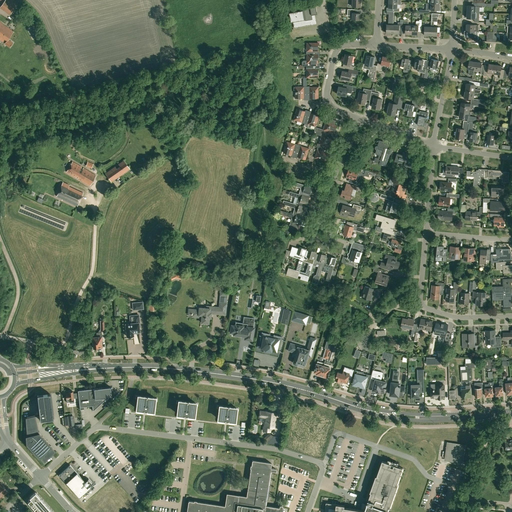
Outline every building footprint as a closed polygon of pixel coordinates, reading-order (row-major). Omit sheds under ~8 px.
[(294,28),(312,25),(317,24),(317,23),(316,24),(314,15),(317,14),(315,1),(309,2),(309,3),(302,5),(303,9),(288,12),(290,23),(293,23),(294,28)] [(392,11),(394,11),(399,12),(400,8),(397,8),(397,4),(401,4),(401,2),(389,1),(389,2),(388,8),(392,8),(392,11)] [(430,10),(431,10),(439,10),(439,4),(428,3),(427,3),(426,10),(420,10),(420,13),(429,13),(429,10),(430,10)] [(348,9),(347,16),(352,16),(352,20),(360,20),(360,13),(354,13),(355,9),(348,9)] [(479,12),(475,12),(467,12),(467,18),(474,18),(474,22),(478,22),(479,12)] [(438,27),(434,27),(434,21),(435,21),(436,21),(437,20),(437,17),(439,17),(439,14),(432,13),(431,27),(431,35),(432,36),(432,35),(437,36),(437,32),(439,32),(439,27),(438,27)] [(422,24),(422,21),(422,20),(419,19),(419,21),(417,21),(416,21),(416,22),(416,26),(412,25),(412,34),(418,35),(418,31),(418,26),(422,26),(422,24)] [(412,34),(412,25),(408,25),(408,21),(408,20),(407,20),(403,20),(403,23),(402,31),(406,31),(405,34),(412,34)] [(4,43),(10,47),(13,43),(8,39),(13,31),(0,21),(0,39),(5,43),(4,43)] [(394,25),(393,25),(393,34),(394,34),(399,34),(399,30),(402,31),(403,23),(398,23),(398,25),(394,25)] [(431,35),(431,27),(430,26),(430,27),(425,26),(425,24),(422,24),(422,26),(421,32),(424,32),(424,35),(429,35),(431,35)] [(307,54),(318,54),(318,43),(307,43),(307,54)] [(318,63),(318,58),(320,58),(320,54),(318,54),(307,54),(307,60),(304,60),(303,61),(302,62),(302,66),(307,66),(315,66),(315,63),(318,63)] [(346,54),(343,67),(349,69),(353,70),(354,66),(351,66),(353,56),(346,54)] [(369,80),(374,81),(376,70),(377,66),(373,65),(375,57),(367,55),(366,61),(365,61),(363,68),(369,69),(369,74),(371,74),(369,80)] [(377,66),(376,70),(382,71),(383,65),(389,66),(391,58),(383,56),(381,64),(377,64),(377,66)] [(400,56),(399,63),(401,63),(400,65),(404,66),(403,72),(409,73),(411,65),(408,64),(409,60),(409,59),(406,58),(406,57),(400,56)] [(424,73),(425,69),(426,67),(422,66),(423,60),(421,59),(421,58),(416,57),(416,59),(415,59),(413,67),(419,69),(419,72),(424,73)] [(430,70),(431,68),(436,69),(436,68),(437,68),(439,61),(431,59),(431,62),(427,61),(427,60),(426,67),(425,69),(430,70)] [(494,74),(495,65),(489,64),(488,67),(485,67),(483,75),(483,76),(487,76),(488,73),(494,74)] [(503,79),(503,78),(504,71),(504,70),(501,69),(501,66),(495,65),(494,74),(500,75),(499,78),(503,79)] [(315,69),(315,66),(307,66),(307,77),(318,77),(318,69),(315,69)] [(504,71),(503,78),(506,78),(507,76),(509,76),(509,75),(511,75),(511,67),(510,67),(509,71),(504,71)] [(342,71),(340,79),(350,81),(351,77),(352,73),(357,74),(357,76),(359,77),(360,71),(359,71),(353,70),(349,69),(348,72),(342,71)] [(400,79),(394,78),(392,91),(397,92),(400,79)] [(465,90),(479,93),(480,93),(481,90),(475,89),(475,85),(466,83),(465,90)] [(357,87),(353,86),(346,84),(345,88),(339,87),(337,94),(347,96),(347,93),(352,94),(352,91),(356,92),(357,87)] [(293,87),(293,91),(294,91),(295,91),(295,98),(304,98),(304,95),(307,95),(307,87),(294,87),(293,87)] [(318,87),(307,87),(307,95),(309,95),(309,98),(318,98),(318,87)] [(370,99),(371,92),(372,90),(364,88),(363,93),(359,92),(357,101),(362,102),(366,103),(366,102),(365,101),(366,99),(370,99)] [(479,95),(479,93),(465,90),(464,97),(473,99),(474,95),(479,95)] [(371,92),(370,99),(369,104),(373,104),(372,107),(380,109),(382,99),(378,98),(379,93),(371,92)] [(401,108),(402,101),(403,95),(396,93),(394,103),(390,103),(389,105),(387,105),(386,111),(388,112),(387,114),(395,115),(396,107),(401,108)] [(417,107),(418,101),(413,100),(412,104),(406,103),(405,109),(408,110),(407,116),(412,117),(414,107),(417,107)] [(460,110),(469,111),(469,108),(473,108),(474,104),(462,102),(460,110)] [(294,120),(305,123),(307,115),(304,114),(305,111),(297,109),(294,120)] [(468,116),(469,111),(460,110),(459,117),(469,119),(469,121),(474,122),(475,122),(476,117),(468,116)] [(416,112),(415,119),(418,120),(418,121),(417,125),(424,126),(426,117),(427,117),(428,113),(420,111),(420,112),(416,112)] [(310,116),(307,115),(305,123),(316,126),(319,115),(311,113),(310,116)] [(325,126),(322,133),(331,135),(332,133),(334,133),(337,125),(335,124),(336,121),(331,119),(330,123),(326,122),(325,126)] [(469,121),(464,120),(462,129),(457,128),(455,138),(463,140),(464,132),(468,133),(469,121)] [(473,129),(474,122),(469,121),(468,133),(467,137),(470,137),(469,141),(476,142),(477,133),(475,132),(475,130),(473,129)] [(511,127),(507,127),(504,127),(503,133),(509,134),(508,140),(511,140),(511,127)] [(493,134),(489,133),(490,130),(486,129),(484,139),(487,140),(487,143),(493,144),(495,135),(493,135),(493,134)] [(317,144),(317,146),(318,147),(326,149),(327,147),(330,147),(332,140),(333,139),(330,138),(331,135),(322,133),(321,136),(320,140),(319,144),(318,143),(317,144)] [(379,142),(378,146),(377,146),(375,146),(375,148),(376,149),(377,150),(375,154),(380,155),(379,159),(381,159),(380,164),(386,166),(391,150),(386,148),(387,144),(384,143),(384,142),(379,141),(379,142)] [(284,153),(292,155),(293,152),(295,153),(298,145),(287,142),(284,153)] [(299,154),(298,157),(306,159),(309,148),(298,145),(295,153),(299,154)] [(326,161),(328,153),(326,152),(326,149),(318,147),(315,158),(326,161)] [(410,154),(403,152),(402,155),(397,153),(395,160),(402,163),(403,160),(405,161),(404,166),(411,168),(413,161),(409,159),(410,154)] [(115,167),(106,174),(110,179),(119,173),(120,175),(125,172),(123,170),(128,167),(124,161),(119,164),(120,166),(116,169),(115,167)] [(73,162),(67,172),(89,185),(95,175),(73,162)] [(459,167),(446,166),(446,174),(458,175),(462,175),(463,168),(459,168),(459,167)] [(349,169),(346,176),(350,177),(349,181),(355,183),(358,173),(362,175),(369,177),(370,172),(364,170),(357,168),(356,171),(351,169),(349,169)] [(484,177),(484,171),(484,169),(479,169),(478,172),(467,171),(466,176),(474,177),(473,186),(480,187),(481,176),(484,177)] [(484,171),(484,177),(484,178),(487,178),(487,177),(493,177),(494,175),(503,176),(503,178),(502,178),(502,182),(508,182),(509,172),(500,171),(488,169),(488,170),(484,169),(484,171)] [(448,178),(448,182),(441,182),(440,190),(451,191),(452,182),(456,182),(456,179),(448,178)] [(308,197),(310,191),(311,191),(312,187),(290,181),(289,184),(301,188),(299,194),(308,197)] [(69,185),(63,182),(56,196),(77,206),(83,193),(68,186),(69,185)] [(406,186),(394,182),(391,191),(395,192),(394,194),(405,198),(406,195),(404,194),(406,186)] [(353,189),(355,190),(356,186),(348,184),(347,187),(346,186),(345,191),(342,190),(340,196),(344,197),(344,198),(351,200),(352,195),(351,195),(353,189)] [(504,186),(492,186),(492,196),(506,197),(506,192),(504,192),(504,186)] [(299,194),(290,191),(289,195),(298,198),(296,204),(305,207),(307,201),(308,201),(309,197),(308,197),(299,194)] [(370,194),(369,198),(371,201),(374,200),(378,201),(379,197),(377,194),(374,193),(370,194)] [(450,197),(455,197),(455,194),(447,193),(447,197),(440,197),(439,205),(449,206),(450,197)] [(296,204),(284,200),(283,204),(295,208),(293,214),(302,217),(304,211),(305,211),(306,207),(305,207),(296,204)] [(393,201),(389,200),(386,210),(390,212),(390,211),(397,213),(399,204),(393,202),(393,201)] [(505,202),(491,202),(490,210),(505,211),(505,202)] [(361,207),(354,204),(353,208),(343,205),(341,212),(354,217),(356,209),(360,210),(361,207)] [(480,212),(466,211),(466,220),(477,220),(477,215),(483,215),(483,207),(480,207),(480,212)] [(447,211),(439,210),(438,219),(452,221),(452,213),(455,213),(455,209),(448,208),(447,211)] [(293,214),(281,211),(280,215),(292,218),(289,228),(297,231),(301,221),(302,221),(303,217),(302,217),(293,214)] [(498,214),(490,214),(487,213),(487,217),(494,217),(494,225),(500,225),(500,226),(504,226),(505,217),(498,217),(498,214)] [(377,215),(376,219),(383,221),(381,227),(383,228),(382,232),(384,232),(395,235),(396,236),(397,232),(391,230),(391,228),(395,229),(394,229),(396,220),(377,215)] [(353,229),(356,230),(360,231),(364,232),(365,228),(360,226),(360,227),(357,226),(357,224),(347,221),(346,225),(345,225),(344,228),(345,228),(343,234),(350,237),(353,229)] [(395,235),(384,232),(382,239),(386,241),(387,240),(389,240),(390,241),(392,241),(391,246),(395,247),(394,251),(400,253),(403,246),(400,245),(401,241),(393,239),(395,235)] [(350,249),(347,258),(350,259),(349,261),(353,263),(354,260),(359,262),(360,257),(362,257),(363,254),(362,253),(362,250),(365,251),(367,246),(359,243),(357,249),(359,249),(358,252),(353,250),(350,249)] [(435,256),(435,260),(439,260),(446,261),(447,249),(443,248),(444,246),(435,245),(435,256)] [(289,268),(286,275),(298,278),(298,276),(300,271),(303,262),(303,260),(306,251),(307,249),(303,248),(302,250),(292,246),(291,251),(289,255),(300,258),(296,270),(289,268)] [(460,247),(450,247),(450,251),(451,251),(451,258),(459,258),(460,247)] [(472,248),(465,248),(464,260),(474,261),(475,255),(472,255),(472,248)] [(491,254),(491,257),(491,260),(491,262),(496,262),(498,262),(498,260),(511,259),(511,254),(510,254),(510,248),(501,249),(501,255),(496,255),(496,254),(491,254)] [(491,260),(491,257),(487,256),(487,250),(481,249),(479,263),(486,264),(486,260),(491,260)] [(301,277),(301,279),(308,281),(310,274),(313,265),(313,263),(316,254),(317,252),(313,251),(312,253),(306,251),(303,260),(303,262),(309,263),(306,273),(303,272),(301,277)] [(314,276),(312,282),(318,284),(323,268),(323,266),(326,257),(326,255),(323,254),(322,256),(316,254),(313,263),(313,265),(314,266),(316,265),(316,263),(320,264),(316,275),(315,275),(314,276)] [(398,258),(386,254),(385,258),(388,259),(387,264),(381,262),(380,267),(390,270),(391,267),(398,269),(400,262),(397,261),(398,258)] [(323,266),(330,268),(329,270),(326,280),(330,281),(336,259),(333,257),(332,259),(326,257),(323,266)] [(498,262),(496,262),(496,270),(503,269),(503,273),(511,273),(511,265),(505,265),(505,262),(498,262)] [(375,267),(374,267),(373,271),(378,272),(375,283),(386,286),(389,276),(381,273),(382,269),(378,268),(375,267)] [(504,287),(492,287),(492,293),(511,292),(511,288),(511,278),(503,279),(504,287)] [(432,285),(431,298),(439,299),(439,293),(443,294),(444,283),(435,282),(435,286),(432,285)] [(458,293),(459,283),(454,282),(454,289),(447,289),(446,301),(454,301),(455,293),(458,293)] [(374,289),(365,286),(364,291),(365,291),(363,298),(371,300),(372,295),(379,297),(381,289),(377,288),(377,290),(374,289)] [(486,292),(474,291),(473,297),(477,298),(477,304),(485,305),(486,292)] [(511,292),(492,293),(492,299),(504,299),(505,307),(511,306),(511,292)] [(461,293),(460,303),(468,303),(469,293),(461,293)] [(156,308),(155,303),(154,303),(146,304),(147,308),(147,311),(153,311),(156,310),(156,308)] [(199,310),(195,310),(192,310),(192,316),(202,317),(201,322),(203,323),(207,324),(207,323),(208,323),(209,317),(210,318),(211,313),(220,314),(223,314),(225,314),(226,304),(220,303),(219,307),(214,307),(209,307),(209,309),(199,308),(199,310)] [(280,322),(288,323),(291,310),(283,308),(280,322)] [(131,321),(132,323),(125,324),(125,325),(124,325),(125,328),(126,328),(127,336),(133,335),(133,333),(136,333),(136,332),(139,331),(139,327),(140,327),(139,315),(134,316),(135,321),(131,321)] [(254,318),(252,318),(251,321),(245,320),(244,323),(243,323),(235,322),(235,326),(231,325),(230,332),(234,332),(233,334),(241,335),(241,334),(245,334),(245,336),(245,339),(252,340),(252,337),(253,328),(250,327),(251,322),(253,322),(254,319),(254,318)] [(403,318),(401,327),(412,329),(414,320),(411,319),(410,320),(403,318)] [(417,323),(415,331),(414,336),(413,341),(415,341),(417,333),(419,333),(420,328),(430,330),(432,322),(425,321),(426,320),(421,319),(420,324),(417,323)] [(102,337),(101,332),(101,331),(104,331),(104,320),(100,320),(100,326),(101,326),(101,328),(98,331),(98,333),(97,333),(97,337),(93,337),(92,337),(93,348),(98,348),(98,347),(102,347),(101,341),(103,341),(102,337)] [(435,331),(434,333),(440,335),(440,337),(443,337),(443,340),(442,343),(449,344),(450,339),(448,338),(448,337),(449,337),(450,333),(446,332),(448,324),(444,324),(441,323),(441,324),(436,323),(435,331)] [(495,331),(486,331),(486,343),(492,343),(493,347),(501,347),(501,339),(495,339),(495,331)] [(511,332),(503,333),(503,339),(511,339),(511,345),(511,332)] [(462,339),(463,339),(463,347),(474,346),(474,333),(463,334),(463,336),(462,336),(462,339)] [(280,345),(281,341),(281,340),(274,338),(273,338),(269,337),(268,337),(267,337),(265,336),(264,336),(261,336),(261,337),(260,341),(259,343),(260,343),(262,343),(261,346),(262,346),(261,348),(263,348),(266,349),(266,350),(265,350),(267,351),(269,351),(272,352),(272,351),(271,351),(271,350),(273,351),(274,350),(276,351),(277,346),(279,347),(280,345)] [(311,337),(307,349),(298,347),(299,346),(290,343),(288,351),(293,352),(293,355),(295,356),(293,362),(294,364),(297,365),(299,364),(299,363),(306,365),(308,356),(311,357),(316,339),(311,337)] [(329,349),(330,345),(328,344),(324,358),(326,358),(324,363),(318,361),(315,372),(317,373),(317,374),(321,375),(327,355),(325,355),(326,352),(330,353),(331,350),(329,349)] [(327,355),(321,375),(328,377),(330,368),(331,365),(329,365),(333,351),(331,350),(330,353),(326,352),(325,355),(327,355)] [(482,369),(492,368),(492,359),(481,359),(482,369)] [(466,386),(460,387),(461,391),(462,391),(462,398),(463,398),(466,398),(466,397),(471,397),(470,384),(472,384),(471,379),(472,379),(471,368),(472,368),(471,362),(466,362),(466,366),(461,366),(461,369),(461,382),(466,382),(466,384),(466,386)] [(343,371),(343,373),(338,372),(335,380),(340,381),(347,383),(348,377),(351,378),(354,371),(350,370),(349,373),(343,371)] [(361,387),(361,386),(364,387),(368,374),(363,373),(362,376),(356,374),(355,376),(354,376),(354,378),(353,378),(353,380),(353,382),(354,383),(353,384),(356,385),(356,386),(357,386),(357,387),(358,387),(359,387),(360,387),(361,387)] [(381,381),(380,381),(381,377),(377,376),(377,374),(373,373),(370,383),(374,384),(372,390),(376,391),(376,392),(377,392),(377,391),(379,392),(379,393),(380,393),(380,392),(381,388),(384,389),(385,388),(386,389),(387,388),(385,387),(386,382),(381,381)] [(398,376),(393,375),(392,382),(390,382),(388,392),(395,393),(395,394),(402,395),(403,391),(405,391),(405,387),(401,386),(400,385),(400,383),(397,383),(398,376)] [(503,395),(502,381),(503,381),(503,379),(499,379),(500,387),(495,387),(496,395),(497,395),(497,396),(499,396),(500,395),(503,395)] [(493,395),(492,387),(493,387),(493,382),(489,382),(489,384),(485,384),(485,388),(486,396),(487,396),(487,397),(489,396),(493,395)] [(482,383),(474,383),(475,389),(475,397),(476,397),(477,398),(479,398),(479,397),(482,396),(482,392),(483,392),(482,383)] [(418,385),(410,385),(410,392),(412,392),(412,397),(419,397),(419,391),(421,391),(421,384),(418,384),(418,385)] [(436,384),(431,384),(431,389),(431,397),(438,397),(438,398),(443,398),(442,397),(444,397),(444,385),(436,385),(436,384)] [(84,407),(92,406),(93,411),(109,395),(109,391),(111,391),(110,387),(78,390),(80,409),(84,409),(84,407)] [(74,402),(74,400),(73,391),(68,392),(69,393),(65,393),(66,402),(70,402),(70,403),(74,402)] [(39,413),(39,415),(40,420),(53,419),(53,415),(52,415),(50,394),(47,394),(43,395),(37,395),(38,397),(38,398),(39,410),(39,413)] [(145,414),(146,414),(153,414),(154,401),(153,400),(153,398),(155,398),(147,397),(146,397),(138,396),(139,396),(139,399),(138,399),(136,412),(142,413),(143,413),(145,414)] [(195,406),(194,405),(194,403),(195,403),(188,402),(187,402),(179,401),(180,401),(180,404),(179,404),(178,404),(177,417),(183,418),(184,418),(185,418),(186,419),(187,419),(193,419),(195,406)] [(225,423),(226,423),(227,424),(228,424),(234,424),(236,411),(236,410),(234,410),(235,408),(236,408),(228,407),(227,406),(227,407),(220,406),(221,406),(221,409),(219,408),(219,409),(218,422),(224,423),(225,423)] [(260,411),(259,417),(259,421),(264,422),(263,431),(270,432),(270,427),(274,428),(276,413),(266,411),(266,412),(260,411)] [(28,443),(27,444),(39,457),(40,457),(44,461),(52,454),(55,451),(51,447),(39,434),(38,431),(36,421),(34,416),(37,415),(39,415),(39,413),(37,414),(27,416),(27,418),(26,418),(28,443)] [(64,418),(65,425),(65,424),(69,424),(69,425),(70,426),(73,425),(75,425),(74,415),(72,415),(68,416),(69,417),(64,418)] [(299,416),(292,439),(298,441),(298,444),(312,448),(314,442),(320,444),(321,441),(322,441),(326,427),(306,420),(307,418),(299,416)] [(447,442),(444,460),(463,463),(466,445),(447,442)] [(281,511),(282,508),(283,507),(283,506),(282,506),(282,505),(281,505),(280,505),(280,506),(279,506),(279,508),(265,506),(270,471),(275,471),(276,471),(276,470),(276,469),(275,469),(275,468),(270,468),(271,463),(252,460),(251,466),(251,465),(250,468),(251,468),(247,496),(238,495),(237,499),(226,498),(225,506),(198,502),(196,502),(196,501),(194,501),(189,501),(186,511),(281,511)] [(324,511),(387,511),(389,507),(390,508),(398,484),(397,483),(403,468),(399,466),(386,462),(382,461),(377,476),(376,476),(370,492),(371,492),(369,500),(368,499),(367,503),(366,507),(365,511),(344,508),(344,506),(342,505),(341,505),(326,503),(324,511)] [(86,482),(70,465),(59,475),(79,497),(90,487),(93,484),(92,484),(93,483),(89,480),(86,482)] [(54,511),(35,490),(29,495),(31,497),(27,500),(37,511),(54,511)]
